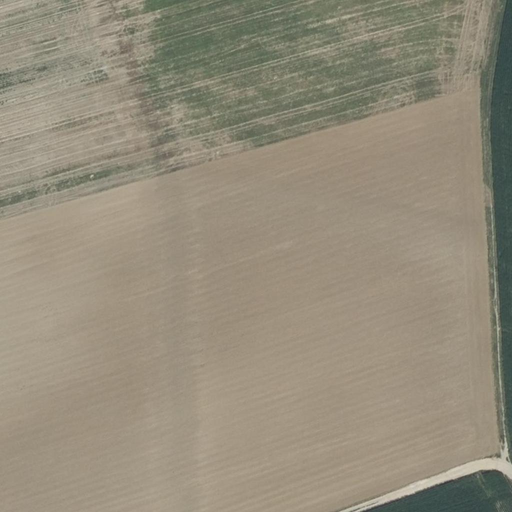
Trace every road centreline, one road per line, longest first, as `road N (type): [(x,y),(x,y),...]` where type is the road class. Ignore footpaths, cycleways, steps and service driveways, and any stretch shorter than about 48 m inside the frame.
road 1 (track): [(505,0),(489,95),(503,459)]
road 2 (track): [(346,511),(503,459)]
